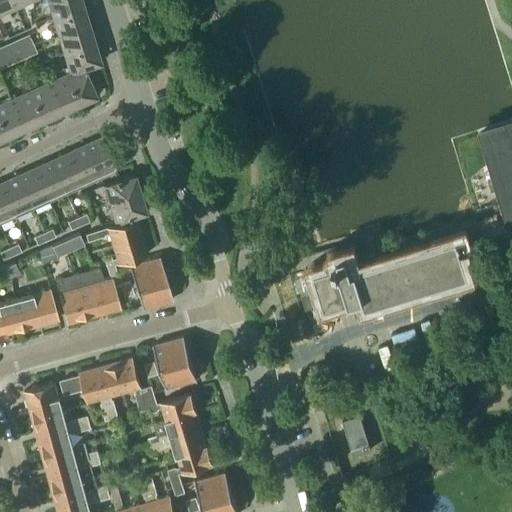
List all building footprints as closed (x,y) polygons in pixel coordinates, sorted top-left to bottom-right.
[(0,0),(0,13),(14,7),(10,0),(0,0)] [(85,9),(82,0),(52,0),(49,1),(55,19),(85,9)] [(55,19),(60,36),(91,27),(85,9),(55,19)] [(96,45),(91,27),(60,36),(66,54),(96,45)] [(29,33),(22,37),(26,46),(33,42),(29,33)] [(22,37),(15,40),(19,49),(26,46),(22,37)] [(15,40),(8,43),(12,52),(19,49),(15,40)] [(33,42),(26,46),(30,55),(37,51),(33,42)] [(8,43),(1,46),(5,55),(12,52),(8,43)] [(66,54),(71,71),(84,68),(102,63),(96,45),(66,54)] [(26,46),(19,49),(23,58),(30,55),(26,46)] [(19,49),(12,52),(16,61),(23,58),(19,49)] [(12,52),(5,55),(9,64),(16,61),(12,52)] [(5,55),(0,56),(0,63),(1,67),(9,64),(5,55)] [(71,71),(65,74),(78,103),(97,95),(84,68),(71,71)] [(61,111),(78,103),(65,74),(47,82),(61,111)] [(47,82),(32,89),(45,118),(61,111),(47,82)] [(25,127),(42,120),(28,90),(12,98),(25,127)] [(0,118),(7,135),(25,127),(12,98),(0,102),(0,118)] [(511,114),(479,124),(511,231),(511,230),(511,114)] [(103,137),(85,145),(100,179),(113,173),(112,169),(116,167),(103,137)] [(85,145),(68,153),(83,186),(100,179),(85,145)] [(68,153),(51,160),(66,194),(83,186),(68,153)] [(51,160),(34,168),(49,201),(66,194),(51,160)] [(34,168),(17,175),(32,209),(49,201),(34,168)] [(17,175),(0,183),(15,216),(32,209),(17,175)] [(106,185),(111,203),(141,193),(136,176),(106,185)] [(0,183),(0,182),(0,223),(15,216),(0,183)] [(141,193),(111,203),(116,220),(146,211),(141,193)] [(88,220),(85,212),(76,216),(79,224),(88,220)] [(70,228),(79,224),(76,216),(67,221),(70,228)] [(110,232),(113,243),(143,234),(137,217),(85,233),(87,239),(110,232)] [(54,235),(51,227),(42,231),(46,239),(54,235)] [(37,243),(46,239),(42,231),(33,236),(37,243)] [(84,244),(78,232),(69,236),(75,248),(84,244)] [(143,234),(113,243),(118,261),(148,252),(143,234)] [(464,246),(466,242),(465,239),(461,236),(457,235),(355,266),(352,255),(328,263),(329,266),(313,271),(320,293),(340,286),(345,301),(351,300),(354,312),(357,315),(361,317),(365,314),(367,308),(365,305),(468,273),(461,249),(464,246)] [(66,252),(75,248),(69,236),(61,240),(66,252)] [(57,256),(66,252),(61,240),(52,244),(57,256)] [(20,250),(17,243),(8,247),(11,254),(20,250)] [(0,252),(2,258),(11,254),(8,247),(0,250),(0,252)] [(111,255),(104,257),(108,272),(116,269),(114,263),(117,263),(115,257),(111,258),(111,255)] [(160,255),(150,258),(130,264),(136,285),(167,276),(160,255)] [(14,261),(5,265),(10,277),(20,273),(14,261)] [(0,278),(1,281),(10,277),(5,265),(0,266),(0,278)] [(90,269),(102,312),(119,307),(111,277),(103,279),(99,266),(90,269)] [(73,273),(85,316),(102,312),(90,269),(73,273)] [(73,273),(55,278),(67,321),(85,316),(73,273)] [(173,297),(167,276),(136,285),(143,306),(173,297)] [(133,292),(129,281),(121,284),(124,295),(133,292)] [(15,297),(23,328),(58,319),(50,288),(15,297)] [(0,334),(23,328),(15,297),(0,301),(0,334)] [(184,335),(154,343),(160,365),(190,356),(184,335)] [(114,360),(123,390),(140,385),(132,355),(114,360)] [(197,378),(190,356),(160,365),(167,386),(197,378)] [(114,360),(97,365),(105,395),(123,390),(114,360)] [(158,372),(155,360),(145,363),(149,375),(158,372)] [(87,400),(105,395),(97,365),(79,370),(80,373),(59,379),(63,394),(84,388),(87,400)] [(29,405),(30,411),(60,403),(55,382),(25,390),(29,405)] [(157,402),(152,385),(141,388),(141,387),(136,388),(142,409),(149,407),(151,411),(159,409),(158,407),(161,407),(160,401),(157,402)] [(166,418),(197,409),(191,391),(161,401),(166,418)] [(66,422),(60,403),(30,411),(36,431),(66,422)] [(202,426),(197,409),(166,418),(170,431),(148,437),(150,442),(202,426)] [(369,449),(359,414),(342,419),(352,454),(369,449)] [(36,431),(41,451),(71,442),(69,432),(90,426),(87,416),(66,422),(36,431)] [(173,441),(176,452),(207,443),(202,426),(150,442),(152,448),(173,441)] [(87,452),(83,439),(71,442),(41,451),(41,452),(47,471),(47,470),(98,456),(96,449),(87,452)] [(213,461),(207,443),(176,452),(180,465),(177,466),(177,465),(168,468),(176,493),(185,491),(179,471),(213,461)] [(47,470),(52,490),(82,482),(78,466),(99,461),(98,456),(77,462),(47,470)] [(195,480),(202,501),(232,492),(226,470),(195,480)] [(146,477),(155,511),(174,511),(170,495),(159,498),(152,475),(146,477)] [(135,505),(136,511),(155,511),(146,477),(138,479),(145,502),(135,505)] [(85,491),(82,482),(52,490),(58,510),(88,502),(110,496),(107,485),(85,491)] [(136,511),(135,505),(123,508),(117,485),(111,487),(117,511),(136,511)] [(191,511),(203,507),(204,511),(238,511),(232,492),(202,501),(198,503),(196,495),(187,498),(191,511)] [(90,511),(88,502),(58,510),(58,511),(90,511)]
